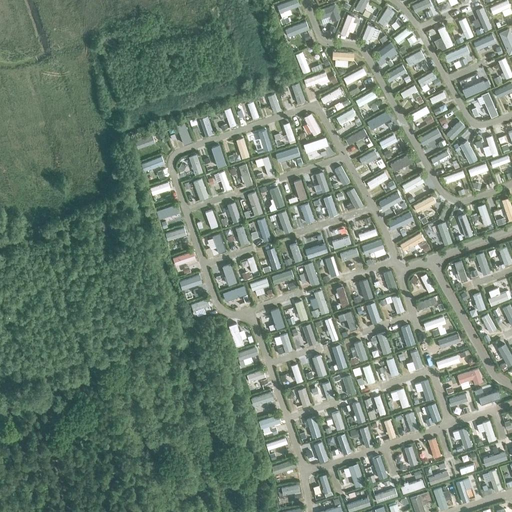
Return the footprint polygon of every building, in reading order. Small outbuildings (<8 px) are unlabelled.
[(298,3),(296,0),(287,0),(280,3),(282,9),(288,6),(289,8),(292,7),(291,5),(298,3)] [(359,12),(365,0),(358,0),(354,8),(359,12)] [(414,10),(429,4),(426,0),(423,0),(412,5),(414,10)] [(493,14),(510,6),(507,0),(506,0),(490,7),(493,14)] [(335,3),(318,10),(321,18),(330,15),(332,21),(341,17),(335,3)] [(489,23),(481,5),(474,8),(479,19),(478,20),(479,24),(481,23),(482,26),(489,23)] [(388,6),(379,20),(384,24),(390,14),(392,16),(395,11),(392,10),(393,9),(388,6)] [(473,35),(465,17),(458,20),(463,32),(462,33),(463,36),(465,35),(466,38),(473,35)] [(305,24),(303,18),(287,24),(289,29),(305,24)] [(346,18),(339,36),(345,38),(351,21),(346,18)] [(367,23),(360,39),(367,42),(374,25),(367,23)] [(408,26),(394,37),(398,42),(412,31),(408,26)] [(453,44),(445,27),(440,30),(445,41),(443,42),(445,46),(447,45),(448,46),(453,44)] [(511,52),(511,34),(509,28),(499,32),(508,54),(511,52)] [(492,34),(474,42),(477,49),(495,40),(492,34)] [(389,43),(377,52),(381,57),(388,51),(390,53),(394,50),(392,48),(393,48),(389,43)] [(448,62),(469,52),(466,45),(444,54),(448,62)] [(420,49),(408,56),(410,61),(414,59),(415,62),(421,59),(419,56),(423,54),(420,49)] [(302,51),(295,54),(303,73),(310,70),(306,60),(307,59),(307,57),(305,58),(302,51)] [(332,59),(354,60),(354,52),(333,51),(332,59)] [(393,63),(401,59),(398,54),(390,59),(393,63)] [(511,75),(511,74),(504,57),(498,60),(503,72),(501,73),(503,78),(505,77),(506,78),(511,75)] [(405,69),(402,64),(385,74),(388,79),(405,69)] [(347,84),(366,73),(363,67),(343,78),(347,84)] [(421,86),(436,77),(433,71),(418,80),(421,86)] [(327,79),(325,72),(304,79),(306,86),(311,84),(312,86),(315,85),(315,83),(327,79)] [(466,97),(484,89),(481,80),(463,88),(466,97)] [(291,86),(297,104),(305,101),(298,83),(291,86)] [(511,89),(511,84),(511,83),(493,91),(496,97),(511,89)] [(417,90),(414,85),(400,92),(403,98),(411,93),(412,95),(414,94),(413,92),(417,90)] [(360,91),(358,86),(349,91),(351,96),(360,91)] [(338,87),(321,98),(324,103),(327,101),(328,102),(332,100),(331,99),(335,96),(336,98),(340,96),(339,94),(341,93),(338,87)] [(372,89),(355,99),(358,105),(376,95),(372,89)] [(443,91),(429,98),(432,103),(440,99),(441,101),(445,99),(444,97),(445,97),(443,91)] [(498,114),(488,91),(481,94),(491,117),(498,114)] [(280,110),(274,93),(267,96),(273,112),(280,110)] [(258,117),(252,103),(247,105),(252,119),(258,117)] [(429,112),(426,106),(410,114),(413,120),(429,112)] [(352,108),(336,117),(340,124),(349,118),(350,120),(354,118),(353,116),(355,115),(352,108)] [(235,126),(229,109),(223,111),(229,128),(235,126)] [(371,127),(385,119),(382,112),(367,120),(371,127)] [(320,132),(310,114),(303,118),(313,136),(320,132)] [(212,134),(207,117),(199,119),(204,136),(212,134)] [(460,120),(446,134),(452,139),(466,125),(460,120)] [(190,142),(184,123),(178,126),(184,144),(190,142)] [(295,143),(288,123),(282,125),(289,145),(295,143)] [(440,132),(437,127),(423,135),(426,140),(440,132)] [(348,145),(367,134),(363,129),(345,139),(348,145)] [(271,149),(265,130),(257,133),(263,152),(271,149)] [(383,148),(397,140),(394,134),(379,142),(383,148)] [(499,151),(493,135),(488,136),(491,146),(489,147),(490,151),(492,151),(493,153),(499,151)] [(152,136),(134,141),(137,149),(155,144),(152,136)] [(248,157),(243,138),(235,141),(241,159),(248,157)] [(324,138),(303,145),(306,152),(327,145),(324,138)] [(462,150),(464,153),(466,154),(467,153),(471,161),(477,158),(469,142),(462,146),(464,149),(462,150)] [(225,165),(218,146),(211,149),(217,168),(225,165)] [(277,162),(299,155),(297,147),(275,154),(277,162)] [(447,150),(432,158),(434,163),(442,159),(444,163),(449,160),(449,159),(452,158),(450,155),(448,153),(450,152),(448,149),(447,150)] [(363,165),(378,156),(375,150),(360,159),(363,165)] [(394,170),(412,161),(408,153),(390,163),(394,170)] [(202,173),(196,155),(188,157),(194,175),(202,173)] [(509,160),(507,155),(493,160),(495,166),(501,163),(502,166),(507,164),(506,161),(509,160)] [(161,156),(141,164),(144,172),(164,164),(161,156)] [(273,175),(267,157),(262,158),(268,177),(273,175)] [(381,169),(385,166),(381,158),(376,161),(379,167),(380,167),(381,169)] [(470,176),(488,169),(485,163),(468,169),(470,176)] [(239,167),(246,187),(253,185),(246,164),(239,167)] [(350,181),(341,166),(334,170),(342,185),(350,181)] [(445,183),(464,176),(462,170),(443,177),(445,183)] [(217,174),(223,191),(229,189),(223,172),(217,174)] [(257,181),(264,178),(263,174),(262,174),(261,172),(256,174),(257,175),(255,176),(257,181)] [(329,190),(323,172),(314,175),(320,193),(329,190)] [(370,188),(388,178),(384,172),(367,182),(370,188)] [(406,191),(424,181),(420,175),(402,184),(406,191)] [(208,197),(201,179),(193,182),(200,200),(208,197)] [(306,198),(300,179),(292,181),(299,200),(306,198)] [(481,182),(475,181),(475,183),(472,182),(473,187),(474,187),(474,188),(479,190),(481,182)] [(168,182),(150,188),(152,195),(170,189),(168,182)] [(284,205),(277,187),(269,190),(275,208),(284,205)] [(362,205),(353,188),(346,192),(355,209),(362,205)] [(262,213),(255,191),(247,194),(254,215),(262,213)] [(386,206),(401,198),(397,192),(383,200),(386,206)] [(417,212),(435,201),(432,195),(413,205),(417,212)] [(337,215),(330,196),(323,199),(329,217),(337,215)] [(511,219),(511,207),(509,197),(501,199),(508,221),(511,219)] [(314,221),(308,203),(299,206),(306,224),(314,221)] [(492,225),(485,203),(479,205),(485,222),(480,223),(482,228),(487,226),(489,229),(492,228),(491,225),(492,225)] [(240,220),(235,205),(230,207),(234,222),(240,220)] [(217,226),(211,210),(205,212),(211,228),(217,226)] [(292,231),(285,211),(277,214),(284,233),(292,231)] [(398,226),(413,219),(410,212),(394,219),(398,226)] [(504,217),(496,220),(498,225),(506,223),(504,217)] [(270,238),(264,218),(256,221),(263,241),(270,238)] [(473,234),(467,219),(462,221),(468,236),(473,234)] [(451,242),(445,221),(437,224),(444,244),(451,242)] [(247,244),(242,226),(234,229),(239,246),(247,244)] [(168,240),(187,234),(185,227),(166,233),(168,240)] [(360,241),(376,235),(374,229),(358,235),(360,241)] [(256,231),(250,233),(252,239),(258,237),(256,231)] [(420,232),(400,244),(404,250),(423,239),(420,232)] [(225,252),(219,234),(211,236),(217,254),(225,252)] [(333,249),(350,243),(348,236),(331,242),(333,249)] [(383,249),(380,240),(361,246),(364,255),(383,249)] [(425,252),(430,249),(426,241),(420,244),(425,252)] [(301,259),(296,243),(289,245),(295,262),(301,259)] [(307,259),(327,252),(324,243),(304,250),(307,259)] [(280,268),(273,248),(265,251),(272,271),(280,268)] [(342,261),(358,255),(356,248),(339,254),(342,261)] [(175,265),(196,259),(193,251),(173,257),(175,265)] [(511,263),(511,262),(507,251),(502,253),(507,265),(511,263)] [(489,269),(483,252),(477,254),(481,264),(479,265),(480,268),(482,267),(483,271),(489,269)] [(338,272),(332,256),(325,258),(331,274),(338,272)] [(257,271),(252,257),(246,259),(251,273),(257,271)] [(466,277),(461,260),(455,262),(458,269),(455,270),(458,280),(466,277)] [(318,283),(311,263),(303,265),(310,286),(318,283)] [(236,283),(230,265),(221,267),(227,286),(236,283)] [(293,278),(290,270),(271,277),(273,285),(293,278)] [(396,289),(390,271),(383,274),(389,292),(396,289)] [(244,281),(252,278),(250,275),(249,275),(248,272),(242,274),(244,281)] [(434,289),(426,273),(420,276),(428,292),(434,289)] [(184,289),(202,282),(200,274),(181,281),(184,289)] [(268,287),(265,279),(249,284),(251,292),(268,287)] [(372,298),(366,279),(358,282),(364,300),(372,298)] [(223,302),(246,294),(243,286),(221,293),(223,302)] [(348,305),(343,287),(335,289),(341,307),(348,305)] [(328,312),(321,291),(313,294),(321,314),(328,312)] [(491,306),(509,298),(506,291),(488,298),(491,306)] [(485,308),(480,295),(475,297),(476,300),(472,302),(473,305),(474,305),(477,311),(480,310),(479,310),(485,308)] [(403,312),(398,296),(391,298),(396,314),(403,312)] [(194,310),(210,304),(207,297),(191,303),(194,310)] [(418,309),(432,304),(430,298),(416,303),(418,309)] [(308,319),(301,300),(294,303),(300,321),(308,319)] [(374,303),(365,306),(372,325),(380,322),(374,303)] [(284,328),(278,308),(269,311),(275,331),(284,328)] [(350,311),(343,314),(337,316),(339,322),(346,320),(349,332),(356,329),(350,311)] [(496,329),(488,314),(481,317),(489,332),(496,329)] [(426,330),(446,323),(443,316),(423,323),(426,330)] [(331,319),(324,321),(331,342),(338,340),(331,319)] [(244,342),(237,321),(230,324),(237,345),(244,342)] [(316,343),(309,324),(301,327),(308,346),(316,343)] [(415,343),(409,325),(400,328),(406,346),(415,343)] [(391,352),(385,333),(376,336),(382,355),(391,352)] [(292,351),(287,334),(278,336),(284,354),(292,351)] [(433,348),(449,342),(447,337),(431,342),(433,348)] [(368,360),(361,341),(353,344),(360,363),(368,360)] [(511,359),(511,357),(505,344),(499,347),(505,356),(503,357),(505,362),(507,360),(508,361),(511,359)] [(346,367),(339,345),(331,348),(338,369),(346,367)] [(257,352),(255,346),(240,352),(242,357),(257,352)] [(422,368),(417,351),(410,354),(415,370),(422,368)] [(438,368),(459,361),(457,354),(436,361),(438,368)] [(326,375),(319,355),(311,358),(318,378),(326,375)] [(398,375),(392,359),(385,361),(391,377),(398,375)] [(296,384),(302,382),(296,365),(290,367),(296,384)] [(374,382),(369,365),(362,367),(367,385),(374,382)] [(460,383),(473,378),(474,384),(482,381),(478,368),(457,375),(460,383)] [(265,376),(263,369),(247,374),(250,382),(265,376)] [(355,394),(349,376),(342,379),(348,397),(355,394)] [(433,399),(427,381),(420,383),(425,402),(433,399)] [(328,382),(322,384),(326,399),(333,397),(328,382)] [(486,392),(501,400),(504,394),(489,386),(486,392)] [(297,391),(302,408),(310,405),(304,388),(297,391)] [(408,407),(403,389),(396,391),(390,393),(393,402),(399,400),(402,409),(408,407)] [(271,391),(251,398),(253,406),(274,399),(271,391)] [(465,399),(464,394),(449,399),(450,404),(460,401),(460,403),(465,402),(464,399),(465,399)] [(385,414),(379,396),(373,398),(379,416),(385,414)] [(365,421),(359,402),(351,404),(357,424),(365,421)] [(440,420),(435,404),(426,406),(430,418),(425,420),(427,427),(432,425),(432,423),(440,420)] [(344,428),(338,411),(330,414),(336,431),(344,428)] [(418,430),(412,413),(404,415),(410,432),(418,430)] [(261,428),(281,421),(278,414),(259,420),(261,428)] [(320,436),(314,417),(306,420),(312,439),(320,436)] [(395,436),(389,419),(383,422),(389,439),(395,436)] [(495,439),(489,420),(482,422),(488,441),(495,439)] [(460,430),(463,439),(461,440),(462,443),(464,443),(466,449),(472,447),(466,428),(460,430)] [(372,444),(368,433),(362,435),(366,446),(372,444)] [(350,453),(344,434),(336,437),(342,456),(350,453)] [(268,449),(287,443),(285,437),(266,443),(268,449)] [(440,455),(435,438),(428,440),(433,457),(440,455)] [(327,460),(321,442),(313,445),(319,463),(327,460)] [(417,463),(412,446),(406,448),(411,464),(417,463)] [(485,466),(503,460),(502,454),(483,460),(485,466)] [(386,473),(381,456),(373,459),(379,476),(386,473)] [(274,474),(296,466),(294,458),(271,466),(274,474)] [(461,474),(476,469),(474,463),(459,468),(461,474)] [(361,476),(357,464),(351,465),(355,478),(361,476)] [(488,471),(495,491),(502,489),(495,469),(488,471)] [(433,483),(449,478),(448,472),(431,477),(433,483)] [(329,487),(326,474),(320,476),(324,489),(329,487)] [(456,482),(463,501),(470,499),(464,480),(456,482)] [(407,492),(425,486),(423,481),(406,486),(407,492)] [(283,494),(300,491),(298,484),(281,487),(283,494)] [(395,487),(374,495),(376,502),(397,494),(395,487)] [(433,489),(440,509),(447,507),(440,487),(433,489)] [(326,497),(333,494),(331,488),(323,490),(326,497)] [(425,511),(419,494),(410,497),(415,511),(425,511)] [(349,511),(371,504),(369,497),(346,504),(349,511)] [(389,504),(391,511),(399,511),(396,502),(389,504)]
